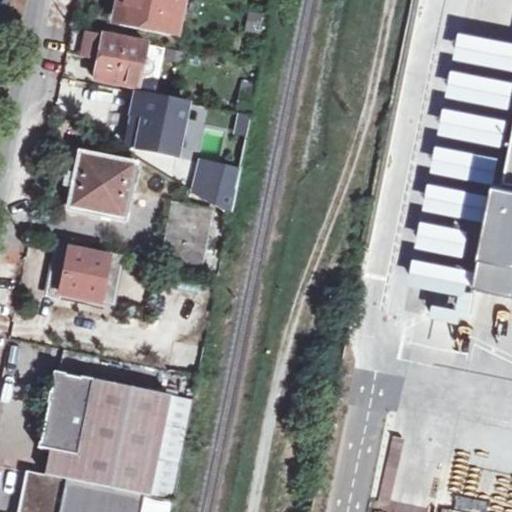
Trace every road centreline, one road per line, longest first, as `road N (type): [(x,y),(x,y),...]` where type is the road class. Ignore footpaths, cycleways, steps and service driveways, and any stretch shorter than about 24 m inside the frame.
road 1 (track): [(250,511),(273,387),(362,129),(389,0)]
road 2 (residential): [(0,201),(42,0)]
road 3 (unknown): [(378,361),(449,363),(511,398)]
